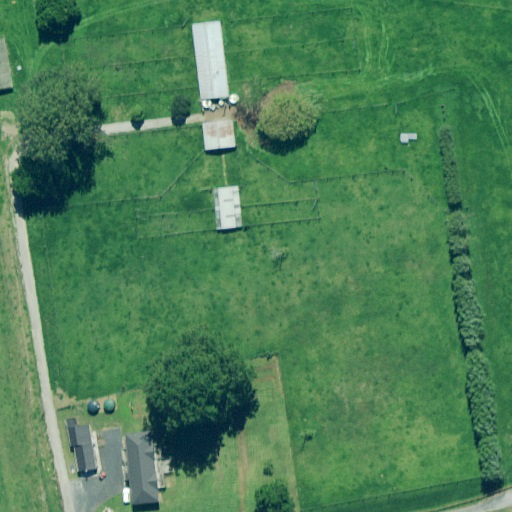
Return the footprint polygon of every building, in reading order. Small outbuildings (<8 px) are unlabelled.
[(229,96),(220,23),(194,26),(202,99),(229,96)] [(7,38),(0,39),(0,91),(15,89),(7,38)] [(236,147),(233,122),(204,125),(207,150),(236,147)] [(233,188),(236,216),(242,215),(239,187),(233,188)] [(236,216),(233,188),(221,189),(223,204),(226,228),(237,227),(236,216)] [(98,470),(92,429),(61,434),(64,449),(76,447),(80,472),(98,470)] [(127,436),(131,473),(125,473),(126,482),(132,482),(134,505),(161,502),(153,433),(127,436)]
